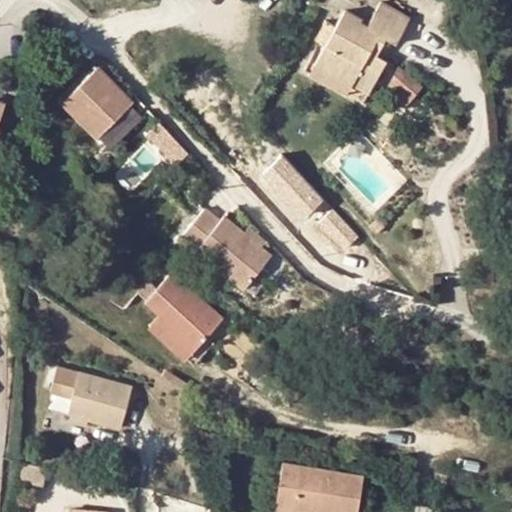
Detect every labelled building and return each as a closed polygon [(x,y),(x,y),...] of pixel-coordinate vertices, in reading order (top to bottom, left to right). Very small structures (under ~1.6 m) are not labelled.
[(371,65),(377,54),(386,36),(397,41),(410,16),(382,1),(369,24),(363,21),(366,17),(345,6),(336,24),(326,42),(316,61),(338,73),(333,83),(364,100),(381,69),(371,65)] [(318,38),(326,42),(336,24),(327,20),(318,38)] [(381,69),(386,58),(377,54),(371,65),(381,69)] [(316,61),(311,72),(333,83),(338,73),(316,61)] [(64,99),(98,134),(134,102),(99,66),(64,99)] [(420,87),(399,71),(389,88),(408,103),(420,87)] [(134,102),(98,134),(108,145),(143,111),(134,102)] [(148,127),(180,161),(189,151),(157,117),(148,127)] [(273,253),(264,245),(246,231),(226,213),(221,219),(207,206),(183,234),(244,286),(273,253)] [(246,231),(264,245),(268,240),(250,226),(246,231)] [(482,280),(501,279),(500,245),(488,245),(489,258),(482,259),(482,280)] [(192,352),(203,339),(223,318),(173,270),(145,300),(160,314),(171,324),(167,328),(192,352)] [(167,328),(171,324),(160,314),(150,325),(191,365),(209,344),(203,339),(192,352),(167,328)] [(72,413),(90,417),(122,426),(133,386),(58,366),(50,390),(63,392),(65,381),(75,384),(72,395),(68,411),(72,413)] [(178,375),(176,380),(189,389),(192,383),(178,375)] [(65,381),(63,392),(72,395),(75,384),(65,381)] [(70,421),(86,425),(90,417),(72,413),(70,421)] [(43,483),(47,466),(20,460),(15,476),(43,483)] [(292,511),(294,507),(321,511),(357,511),(364,476),(284,462),(275,511),(292,511)]
